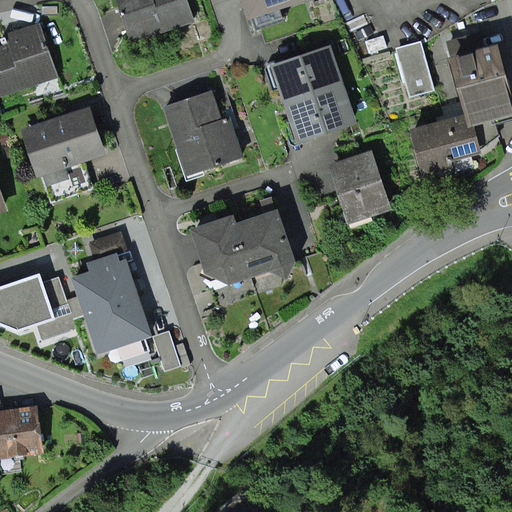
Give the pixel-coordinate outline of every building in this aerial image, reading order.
[(117,0),(130,37),(154,28),(156,32),(194,19),(187,0),(117,0)] [(244,0),(255,32),(284,22),(280,8),(303,0),(244,0)] [(5,48),(0,49),(0,94),(32,84),(30,79),(56,70),(41,26),(2,39),(5,48)] [(422,44),(393,51),(407,105),(436,97),(422,44)] [(511,110),(496,49),(455,61),(470,117),(473,131),(495,125),(493,118),(511,112),(511,110)] [(289,103),(340,86),(328,50),(277,68),(289,103)] [(353,122),(340,86),(289,103),(301,139),(353,122)] [(220,93),(160,112),(185,187),(244,168),(220,93)] [(86,112),(29,131),(52,202),(92,189),(82,159),(100,153),(86,112)] [(470,117),(413,132),(424,174),(450,166),(448,159),(477,151),(498,136),(495,125),(473,131),(470,117)] [(370,156),(333,168),(351,221),(387,208),(370,156)] [(235,227),(257,295),(281,287),(294,263),(276,214),(235,227)] [(220,307),(257,295),(235,227),(232,219),(196,231),(220,307)] [(98,262),(126,253),(120,235),(92,244),(98,262)] [(92,273),(75,279),(81,296),(88,316),(100,353),(150,336),(126,263),(129,262),(126,253),(98,262),(90,265),(92,273)] [(52,311),(43,282),(40,275),(36,276),(0,288),(0,323),(19,331),(55,319),(52,311)] [(68,306),(67,300),(59,277),(43,282),(52,311),(68,306)] [(88,316),(81,296),(67,300),(68,306),(73,320),(88,316)] [(193,366),(185,342),(174,345),(183,370),(193,366)] [(35,410),(0,414),(0,456),(40,450),(35,410)]
